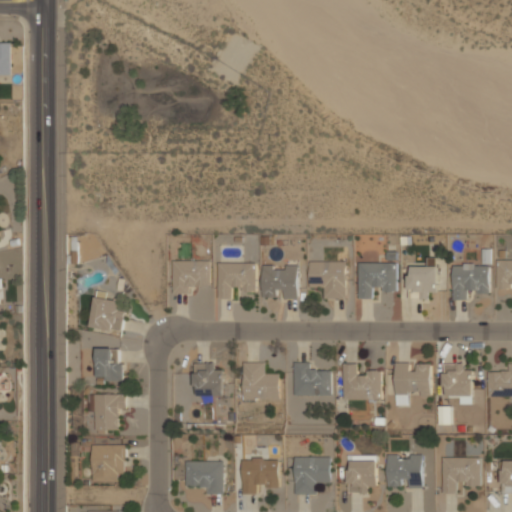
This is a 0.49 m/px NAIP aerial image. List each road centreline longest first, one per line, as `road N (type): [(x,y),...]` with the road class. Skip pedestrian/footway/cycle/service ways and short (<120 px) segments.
road 1 (residential): [(511,330),(173,332),(158,352),(161,511)]
road 2 (tertiary): [(42,0),(42,511)]
